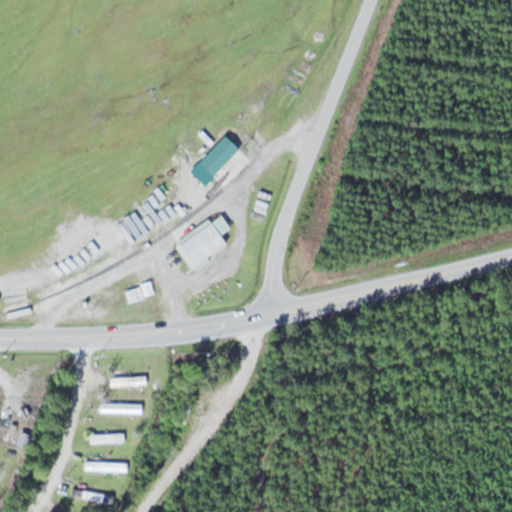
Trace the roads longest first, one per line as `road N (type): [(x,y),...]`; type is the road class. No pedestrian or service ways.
road 1 (residential): [(263,323),(282,224),(364,0)]
road 2 (secondary): [(0,334),(78,337),(263,323)]
road 3 (secondary): [(263,323),(511,258)]
